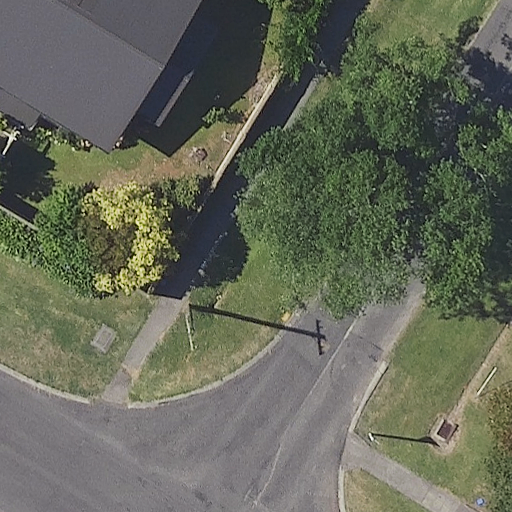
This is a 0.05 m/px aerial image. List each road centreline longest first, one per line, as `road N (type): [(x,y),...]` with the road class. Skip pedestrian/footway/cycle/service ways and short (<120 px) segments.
road 1 (residential): [(511,67),(238,511)]
road 2 (residential): [(0,442),(114,511)]
